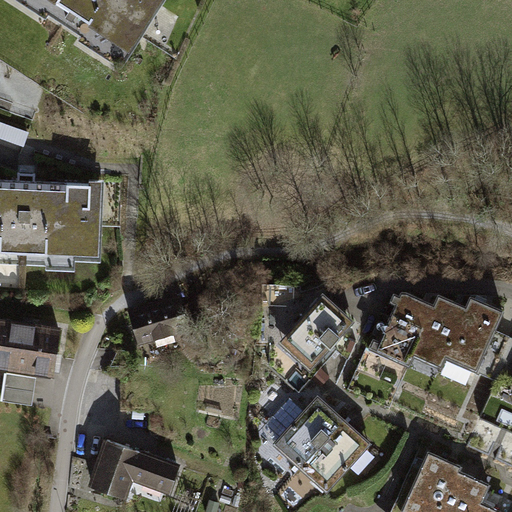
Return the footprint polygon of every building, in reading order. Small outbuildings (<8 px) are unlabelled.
[(24,0),(126,65),(167,0),(24,0)] [(107,181),(0,180),(0,264),(106,265),(107,181)] [(401,294),(395,292),(369,350),(409,368),(415,357),(442,370),(447,360),(479,375),(496,333),(504,313),(471,299),(468,309),(439,297),(435,307),(407,294),(401,294)] [(355,324),(324,294),(278,344),(310,372),(355,324)] [(180,296),(127,312),(139,347),(191,332),(180,296)] [(65,327),(0,317),(0,369),(58,378),(65,327)] [(511,338),(496,333),(479,375),(511,389),(511,338)] [(343,422),(317,397),(304,411),(284,395),(253,428),(301,467),(343,422)] [(370,445),(343,422),(301,467),(329,494),(370,445)] [(181,465),(105,441),(88,488),(126,501),(133,483),(169,496),(181,465)] [(462,469),(428,453),(402,511),(498,511),(483,504),(491,488),(460,474),(462,469)]
